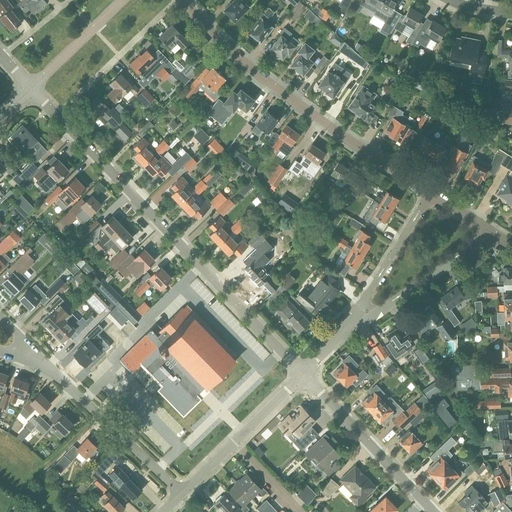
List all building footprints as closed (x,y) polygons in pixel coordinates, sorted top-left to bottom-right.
[(0,0),(0,12),(3,15),(0,17),(0,18),(0,23),(3,27),(6,24),(11,31),(12,30),(13,32),(18,28),(16,27),(21,23),(16,16),(17,15),(12,9),(14,8),(6,0),(0,0)] [(23,0),(18,4),(25,13),(30,9),(33,13),(46,3),(43,0),(23,0)] [(235,0),(225,10),(230,15),(230,17),(232,19),(233,19),(235,20),(248,7),(243,1),(243,0),(235,0)] [(342,0),(339,6),(342,8),(338,15),(344,19),(348,12),(350,8),(354,1),(353,0),(352,0),(342,0)] [(354,0),(354,1),(368,9),(369,8),(375,11),(381,0),(354,0)] [(390,34),(393,28),(401,14),(393,10),(398,1),(395,0),(381,0),(375,11),(375,12),(387,19),(387,18),(389,20),(384,28),(388,31),(391,32),(390,34)] [(295,20),(306,7),(299,2),(288,15),(295,20)] [(269,19),(274,12),(266,6),(261,13),(269,19)] [(325,21),(330,13),(321,8),(316,16),(325,21)] [(401,14),(393,28),(402,33),(407,24),(415,28),(422,15),(409,8),(405,16),(401,14)] [(260,19),(250,32),(255,36),(255,38),(258,40),(260,40),(261,41),(266,34),(268,35),(273,28),(260,19)] [(432,21),(426,31),(421,28),(418,33),(412,44),(418,47),(420,44),(425,47),(429,49),(433,49),(445,28),(432,21)] [(182,49),(189,43),(172,25),(158,37),(170,50),(177,43),(182,49)] [(282,36),(271,49),(277,53),(277,55),(279,57),(281,57),(282,58),(287,51),(289,53),(294,46),(287,40),(292,34),(284,28),(280,33),(282,36)] [(406,42),(412,45),(412,44),(418,33),(413,30),(406,42)] [(487,50),(478,49),(480,41),(466,38),(466,40),(454,37),(449,59),(472,64),(470,73),(471,73),(469,82),(482,84),(483,75),(484,75),(487,61),(486,61),(487,50)] [(314,70),(309,66),(312,62),(307,58),(313,50),(305,44),(299,52),(301,53),(291,65),(303,74),(308,78),(314,70)] [(136,58),(130,64),(139,74),(142,77),(138,82),(144,88),(156,74),(163,81),(170,74),(182,86),(188,80),(184,76),(179,72),(183,68),(175,59),(170,64),(157,49),(151,55),(146,51),(137,59),(136,58)] [(368,64),(369,64),(352,50),(347,57),(366,70),(366,69),(365,68),(368,64)] [(321,70),(329,60),(323,56),(320,60),(318,58),(313,64),(321,70)] [(188,62),(183,68),(179,72),(184,76),(193,67),(188,62)] [(343,73),(345,70),(335,63),(329,72),(319,85),(325,90),(324,91),(327,93),(327,94),(330,97),(332,96),(333,97),(338,89),(340,90),(345,83),(349,77),(343,73)] [(184,92),(183,94),(190,100),(200,88),(215,101),(223,92),(218,88),(226,78),(214,67),(208,73),(204,70),(192,83),(190,81),(185,87),(184,87),(182,90),(184,92)] [(193,67),(184,76),(188,80),(197,70),(193,67)] [(126,80),(120,74),(110,84),(114,88),(108,95),(114,102),(121,96),(129,89),(135,95),(140,90),(128,77),(126,80)] [(405,92),(408,84),(403,82),(399,89),(405,92)] [(369,103),(375,95),(362,86),(348,107),(356,113),(355,113),(362,117),(362,119),(365,121),(366,120),(368,121),(369,120),(373,123),(377,117),(373,114),(377,108),(369,103)] [(154,99),(144,89),(136,97),(145,107),(154,99)] [(218,110),(212,117),(222,126),(233,110),(229,107),(231,103),(236,107),(238,104),(246,110),(253,100),(252,97),(250,96),(247,96),(244,93),(245,92),(245,91),(244,92),(243,93),(242,91),(242,90),(243,90),(242,89),(242,90),(241,91),(240,90),(238,94),(233,91),(222,106),(218,110)] [(390,105),(396,94),(391,91),(385,102),(390,105)] [(110,109),(106,106),(97,97),(87,107),(96,116),(95,116),(104,125),(108,122),(114,128),(123,118),(112,107),(110,109)] [(220,108),(221,106),(216,101),(206,112),(212,117),(218,110),(220,108)] [(511,103),(502,103),(501,123),(511,124),(511,103)] [(396,138),(408,118),(402,115),(404,112),(392,105),(386,117),(390,120),(384,130),(389,133),(388,134),(390,135),(389,137),(393,140),(394,137),(396,138)] [(478,108),(468,113),(469,114),(479,117),(480,115),(480,110),(479,108),(478,108)] [(456,114),(458,119),(462,121),(466,113),(458,109),(456,114)] [(259,121),(253,130),(259,135),(263,129),(266,132),(262,138),(268,142),(274,133),(270,130),(278,119),(268,111),(260,122),(259,121)] [(422,114),(416,125),(422,128),(428,117),(422,114)] [(481,121),(473,117),(470,122),(475,124),(474,126),(477,128),(481,121)] [(408,118),(396,138),(397,139),(396,141),(401,144),(402,142),(403,143),(404,142),(407,144),(410,139),(415,131),(411,128),(415,122),(408,118)] [(141,137),(153,126),(150,122),(138,133),(141,137)] [(491,134),(493,127),(488,125),(489,123),(486,122),(485,125),(486,126),(484,132),(491,134)] [(24,124),(22,125),(12,135),(12,136),(8,139),(17,149),(21,145),(26,150),(32,145),(38,150),(32,155),(37,161),(47,151),(25,128),(26,127),(24,124)] [(124,124),(116,131),(125,141),(132,133),(124,124)] [(279,135),(275,132),(274,133),(268,142),(279,151),(280,149),(288,155),(295,146),(292,144),(299,134),(298,133),(299,132),(294,128),(293,130),(287,125),(279,135)] [(201,129),(194,136),(202,144),(209,138),(201,129)] [(169,144),(178,138),(175,134),(166,139),(169,144)] [(419,144),(417,149),(418,150),(419,152),(422,154),(424,154),(431,158),(431,159),(434,161),(436,161),(437,161),(445,147),(424,136),(419,144)] [(454,145),(443,165),(444,165),(445,167),(447,168),(449,168),(450,168),(465,142),(466,140),(461,137),(456,146),(454,145)] [(141,168),(144,166),(143,165),(153,156),(145,148),(149,144),(144,138),(134,147),(138,152),(134,156),(139,161),(136,164),(140,167),(139,167),(141,168)] [(214,150),(220,144),(215,138),(209,144),(214,150)] [(163,140),(158,144),(164,150),(169,146),(163,140)] [(465,142),(450,168),(451,169),(452,171),(454,172),(456,172),(457,172),(471,146),(465,142)] [(153,149),(157,152),(160,154),(164,150),(158,144),(153,149)] [(312,144),(305,155),(300,163),(304,166),(316,174),(322,166),(318,163),(325,153),(312,144)] [(504,156),(500,166),(501,165),(511,172),(511,157),(498,148),(496,153),(504,156)] [(199,159),(203,152),(198,149),(194,155),(199,159)] [(237,158),(241,153),(236,149),(232,154),(237,158)] [(143,165),(144,166),(153,176),(158,172),(162,176),(172,167),(171,166),(160,154),(157,152),(153,156),(143,165)] [(177,172),(191,158),(186,152),(171,166),(172,167),(177,172)] [(487,170),(486,171),(494,175),(500,166),(504,156),(496,153),(492,162),(491,165),(490,164),(487,170)] [(472,163),(465,176),(470,179),(471,181),(474,182),(476,182),(477,183),(481,176),(483,177),(486,171),(487,170),(490,164),(473,156),(470,162),(472,163)] [(193,157),(184,165),(189,170),(198,162),(193,157)] [(297,176),(304,166),(300,163),(295,159),(288,170),(297,176)] [(42,168),(34,176),(40,183),(42,181),(43,183),(49,189),(58,180),(68,171),(58,160),(48,170),(49,170),(47,172),(42,168)] [(354,171),(339,162),(331,174),(330,177),(336,181),(338,178),(347,184),(354,171)] [(28,180),(39,170),(32,163),(21,173),(28,180)] [(268,181),(276,187),(287,170),(279,165),(268,181)] [(191,196),(195,192),(192,188),(181,176),(169,189),(173,193),(171,194),(181,205),(191,196)] [(360,181),(367,186),(371,181),(363,176),(360,181)] [(511,179),(506,176),(501,185),(502,186),(501,188),(500,188),(497,194),(504,199),(504,198),(507,200),(506,202),(511,205),(511,179)] [(60,195),(63,198),(58,203),(58,205),(62,209),(64,209),(69,205),(75,199),(86,188),(75,178),(65,188),(63,190),(59,186),(45,200),(49,205),(60,195)] [(203,191),(208,187),(201,179),(196,184),(200,187),(203,191)] [(250,181),(239,192),(243,195),(253,185),(250,181)] [(364,192),(367,186),(360,181),(356,187),(364,192)] [(200,187),(196,184),(192,188),(195,192),(199,195),(203,191),(200,187)] [(383,199),(380,203),(392,210),(399,199),(388,191),(383,199)] [(216,209),(226,199),(220,192),(209,203),(216,209)] [(62,220),(56,225),(62,231),(68,225),(68,226),(77,217),(79,216),(85,222),(92,216),(90,215),(101,205),(93,196),(85,202),(82,198),(70,210),(67,213),(61,219),(62,220)] [(205,201),(200,205),(191,196),(181,205),(179,207),(184,211),(186,209),(191,215),(194,212),(199,217),(210,206),(205,201)] [(335,214),(343,202),(336,197),(328,209),(335,214)] [(216,210),(222,216),(234,204),(228,198),(216,210)] [(385,221),(392,210),(380,203),(369,222),(376,226),(380,219),(385,221)] [(333,213),(325,226),(332,230),(339,217),(333,213)] [(219,245),(229,236),(220,227),(225,222),(219,216),(209,225),(214,230),(210,234),(219,245)] [(99,251),(123,228),(113,217),(102,227),(108,233),(94,246),(99,251)] [(349,223),(358,230),(362,224),(353,217),(349,223)] [(79,235),(85,241),(101,225),(96,219),(79,235)] [(235,224),(234,224),(241,231),(246,226),(239,220),(235,224)] [(237,245),(233,240),(237,236),(236,235),(241,231),(234,224),(230,229),(233,232),(229,236),(219,245),(229,255),(234,251),(239,256),(248,246),(242,240),(237,245)] [(113,238),(99,251),(103,254),(108,249),(109,250),(111,248),(117,253),(120,249),(121,250),(122,248),(133,238),(123,228),(113,238)] [(347,245),(364,255),(371,244),(366,241),(369,235),(363,231),(353,247),(348,244),(347,245)] [(254,248),(255,248),(265,238),(259,232),(248,242),(254,248)] [(0,269),(5,265),(0,259),(9,250),(10,250),(19,241),(11,233),(2,242),(2,241),(0,243),(0,269)] [(49,239),(49,238),(44,234),(38,240),(45,247),(51,241),(49,239)] [(348,244),(348,242),(338,236),(336,239),(347,245),(348,244)] [(364,255),(347,245),(336,239),(333,243),(344,250),(342,252),(341,252),(335,262),(334,262),(331,267),(345,276),(352,264),(356,267),(364,255)] [(266,240),(243,261),(248,266),(245,269),(251,276),(249,277),(259,287),(262,284),(264,286),(271,293),(280,285),(273,277),(272,279),(269,276),(270,276),(265,271),(265,270),(262,267),(266,264),(262,259),(265,256),(273,248),(266,240)] [(3,283),(14,293),(28,279),(21,273),(34,260),(28,255),(33,250),(30,248),(9,269),(13,273),(3,283)] [(122,264),(132,254),(130,255),(124,249),(114,258),(120,264),(121,263),(122,264)] [(122,264),(119,268),(125,275),(129,271),(131,273),(136,279),(145,270),(154,261),(153,260),(155,258),(147,249),(145,251),(144,250),(135,258),(132,254),(122,264)] [(507,255),(495,249),(491,256),(503,262),(507,255)] [(499,275),(499,283),(504,283),(511,282),(511,269),(511,270),(511,266),(503,267),(504,275),(499,275)] [(77,267),(71,273),(73,275),(79,269),(77,267)] [(140,297),(145,293),(151,287),(152,288),(156,285),(161,290),(172,279),(160,268),(135,292),(140,297)] [(74,279),(80,284),(86,279),(80,273),(74,279)] [(286,291),(295,279),(289,274),(280,285),(284,289),(286,291)] [(329,275),(323,283),(320,280),(307,295),(302,290),(296,298),(317,316),(338,290),(333,286),(337,281),(329,275)] [(121,298),(107,283),(110,280),(107,276),(104,280),(98,286),(115,304),(121,298)] [(60,278),(44,294),(49,299),(65,284),(60,278)] [(61,293),(68,286),(66,284),(58,290),(61,293)] [(35,285),(20,299),(30,310),(39,301),(43,305),(49,299),(44,294),(40,289),(35,285)] [(269,304),(284,289),(280,285),(271,293),(265,299),(269,304)] [(442,300),(438,303),(441,307),(450,321),(454,327),(460,323),(456,317),(450,308),(461,300),(462,302),(470,296),(465,290),(462,293),(457,287),(441,298),(442,300)] [(114,304),(98,288),(85,301),(98,315),(104,309),(106,312),(114,304)] [(504,312),(511,311),(511,297),(509,297),(509,293),(503,293),(504,312)] [(47,326),(53,332),(66,319),(69,315),(59,306),(64,301),(57,294),(44,308),(51,315),(49,316),(47,314),(40,322),(45,328),(47,326)] [(134,307),(124,297),(116,304),(134,323),(142,316),(134,307)] [(285,321),(287,319),(299,331),(309,322),(287,299),(275,310),(285,321)] [(139,307),(136,309),(142,315),(147,309),(142,304),(139,307)] [(446,321),(444,322),(442,320),(443,319),(439,313),(437,314),(431,305),(420,313),(423,318),(415,324),(421,333),(430,327),(430,328),(434,325),(445,342),(456,335),(446,321)] [(121,358),(119,360),(132,373),(140,365),(141,364),(145,367),(143,368),(144,369),(145,368),(152,374),(150,376),(151,376),(152,375),(157,380),(156,381),(156,382),(158,381),(162,385),(157,390),(158,391),(158,390),(163,395),(162,395),(163,396),(164,396),(168,400),(168,401),(169,401),(173,406),(174,407),(174,406),(179,411),(178,412),(179,412),(183,416),(187,412),(188,412),(189,412),(188,411),(192,408),(193,407),(192,407),(196,404),(197,403),(200,399),(201,400),(202,399),(197,394),(205,387),(206,389),(214,381),(216,384),(217,383),(215,381),(218,377),(220,380),(226,374),(224,372),(227,369),(229,371),(230,370),(228,368),(235,361),(232,358),(237,354),(195,311),(194,312),(187,306),(184,309),(183,308),(162,329),(157,324),(121,359),(121,358)] [(128,319),(116,307),(112,310),(115,313),(113,315),(122,325),(128,319)] [(496,325),(500,325),(500,330),(510,330),(511,330),(511,311),(504,312),(496,312),(496,325)] [(53,332),(51,333),(59,341),(61,340),(63,342),(69,336),(70,338),(73,335),(75,337),(89,324),(82,317),(78,321),(72,315),(72,314),(72,313),(71,314),(70,316),(66,319),(53,332)] [(476,323),(464,331),(464,334),(476,333),(476,323)] [(87,342),(74,355),(85,366),(92,360),(94,363),(100,357),(98,354),(103,349),(94,341),(99,336),(100,336),(98,334),(104,329),(99,324),(83,339),(87,342)] [(392,341),(386,345),(392,353),(396,359),(408,350),(407,348),(414,342),(401,326),(388,335),(392,341)] [(503,337),(504,339),(505,358),(509,358),(510,362),(511,361),(511,338),(511,336),(503,337)] [(372,348),(381,361),(388,356),(379,343),(372,348)] [(416,349),(415,353),(423,364),(430,359),(421,346),(416,349)] [(344,363),(334,374),(335,375),(335,376),(337,379),(338,379),(342,382),(342,384),(344,386),(346,386),(347,387),(352,382),(356,386),(367,375),(363,371),(359,375),(353,369),(354,369),(357,365),(348,356),(343,362),(344,363)] [(392,365),(385,372),(390,377),(397,370),(392,365)] [(480,367),(469,367),(470,389),(494,388),(494,391),(503,391),(503,387),(508,387),(508,396),(511,395),(511,376),(510,377),(507,377),(491,377),(490,377),(486,378),(486,369),(480,369),(480,367)] [(510,367),(490,368),(491,377),(507,377),(510,377),(510,367)] [(4,395),(0,406),(0,407),(7,410),(10,402),(16,404),(18,398),(27,401),(30,393),(26,392),(29,383),(27,382),(27,381),(22,379),(22,380),(15,378),(11,390),(12,391),(10,395),(5,393),(5,395),(4,395)] [(429,387),(423,390),(429,399),(443,390),(438,383),(430,389),(429,387)] [(372,394),(363,403),(367,408),(367,410),(370,413),(372,413),(373,414),(385,402),(389,398),(377,385),(370,392),(372,394)] [(23,406),(24,407),(19,413),(26,419),(31,414),(37,408),(42,413),(51,403),(40,393),(32,401),(30,399),(23,406)] [(385,402),(373,414),(373,416),(376,419),(379,420),(383,425),(393,415),(394,414),(396,417),(403,411),(400,408),(399,409),(389,398),(385,402)] [(444,398),(433,407),(449,427),(456,421),(445,407),(449,405),(444,398)] [(499,400),(485,401),(486,409),(500,408),(499,400)] [(396,417),(393,420),(402,429),(409,422),(419,412),(422,410),(423,408),(418,403),(417,404),(415,403),(406,411),(405,413),(403,411),(396,417)] [(151,439),(166,453),(185,434),(170,419),(173,416),(162,405),(155,413),(166,424),(151,439)] [(289,418),(280,426),(287,434),(290,432),(296,438),(310,425),(314,421),(301,408),(290,419),(289,418)] [(507,410),(488,411),(489,419),(494,418),(494,419),(508,418),(507,410)] [(55,424),(49,430),(63,442),(70,434),(68,432),(74,425),(63,415),(62,415),(58,411),(51,419),(55,423),(55,424)] [(419,412),(409,422),(413,427),(424,417),(419,412)] [(276,413),(270,419),(277,426),(282,421),(276,413)] [(26,427),(16,437),(19,439),(21,441),(21,440),(22,441),(35,427),(43,419),(38,415),(35,418),(33,416),(24,425),(26,427)] [(51,427),(43,419),(35,427),(43,435),(51,427)] [(511,419),(499,421),(500,439),(511,437),(511,419)] [(401,446),(404,446),(407,449),(406,451),(409,453),(411,453),(412,454),(423,443),(410,430),(399,440),(399,441),(399,443),(401,446)] [(323,437),(309,450),(304,454),(310,461),(310,460),(316,465),(319,461),(326,468),(324,470),(329,476),(340,466),(335,461),(341,456),(334,449),(339,444),(333,437),(330,439),(326,434),(323,437)] [(437,480),(450,466),(446,462),(450,459),(449,458),(453,455),(448,450),(456,442),(451,437),(430,457),(435,463),(428,470),(437,480)] [(88,438),(78,449),(74,445),(54,467),(61,473),(80,452),(87,459),(88,458),(91,460),(98,452),(96,450),(98,447),(88,438)] [(511,442),(509,443),(509,438),(503,439),(492,440),(493,453),(504,452),(505,457),(511,455),(511,442)] [(103,472),(115,460),(108,454),(96,466),(92,469),(99,476),(103,472)] [(476,469),(474,470),(479,475),(489,466),(487,461),(483,464),(482,463),(476,469)] [(468,476),(476,469),(471,464),(463,471),(468,476)] [(369,498),(367,496),(376,487),(356,465),(342,478),(346,481),(343,483),(356,497),(353,500),(359,507),(369,498)] [(450,466),(437,480),(446,489),(459,476),(460,476),(463,473),(458,467),(455,471),(450,466)] [(118,467),(110,475),(115,480),(113,482),(119,488),(121,486),(121,487),(133,499),(134,500),(139,495),(138,494),(142,491),(129,478),(118,467)] [(499,468),(492,471),(497,482),(505,479),(499,468)] [(92,469),(81,480),(85,484),(89,479),(96,487),(104,480),(99,476),(92,469)] [(238,482),(254,499),(260,493),(263,496),(268,492),(263,488),(261,490),(247,474),(238,482)] [(327,498),(339,486),(330,478),(319,490),(327,498)] [(505,479),(497,482),(500,488),(507,484),(505,479)] [(238,482),(229,490),(244,506),(241,509),(244,511),(246,511),(249,509),(246,506),(254,499),(238,482)] [(316,495),(307,485),(297,495),(307,506),(316,495)] [(479,511),(489,504),(484,498),(473,485),(465,493),(467,495),(461,501),(459,503),(462,506),(463,507),(463,510),(464,511),(467,511),(479,511)] [(489,493),(495,504),(504,499),(498,488),(489,493)] [(94,493),(88,499),(99,511),(120,511),(124,509),(113,497),(112,497),(108,493),(101,501),(94,493)] [(225,495),(215,504),(222,511),(243,511),(238,506),(236,507),(225,495)] [(84,511),(87,509),(71,496),(64,506),(71,511),(84,511)] [(393,511),(397,509),(386,497),(377,505),(372,509),(368,511),(364,511),(365,511),(364,511),(393,511)] [(263,511),(271,504),(267,500),(257,509),(260,511),(263,511)] [(503,502),(492,511),(510,511),(511,511),(503,502)]
